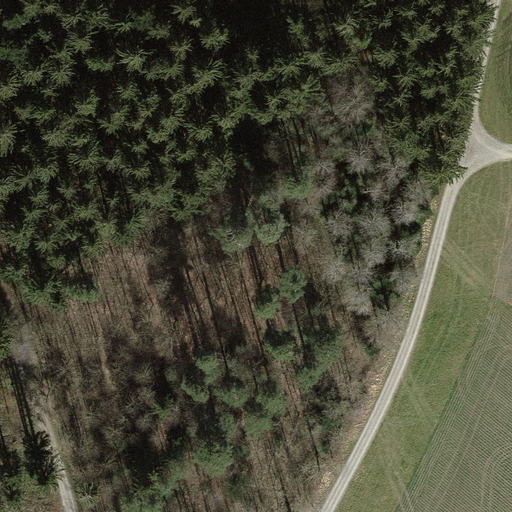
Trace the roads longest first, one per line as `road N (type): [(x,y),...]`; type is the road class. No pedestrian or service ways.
road 1 (track): [(330,511),(423,315),(470,155),(497,0)]
road 2 (track): [(75,511),(0,311)]
